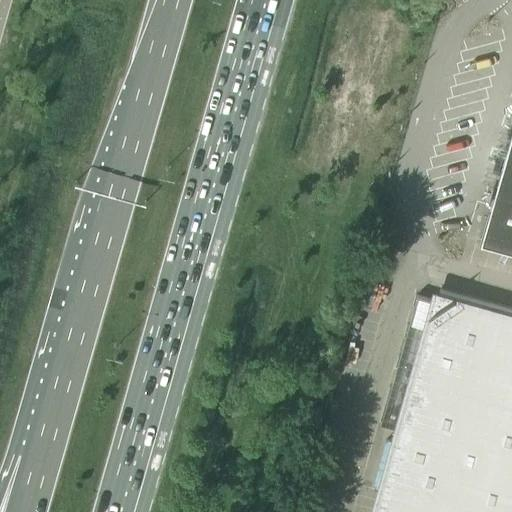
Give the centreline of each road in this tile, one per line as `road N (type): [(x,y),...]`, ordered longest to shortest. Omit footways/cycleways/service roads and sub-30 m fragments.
road 1 (secondary): [(120,511),(265,0)]
road 2 (secondary): [(170,0),(35,468)]
